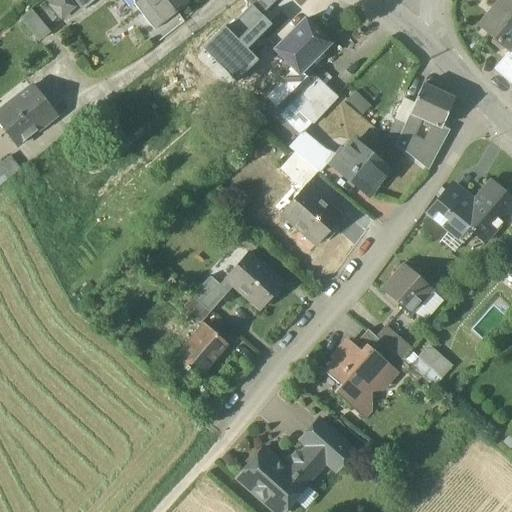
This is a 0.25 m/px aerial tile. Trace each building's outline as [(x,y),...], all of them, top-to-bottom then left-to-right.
[(68,0),(59,0),(52,6),(62,19),(75,8),(68,0)] [(76,0),(85,10),(97,0),(76,0)] [(140,0),(136,3),(156,30),(189,3),(186,0),(140,0)] [(247,0),(253,6),(263,15),(278,0),(247,0)] [(511,0),(500,0),(478,27),(508,53),(509,52),(511,48),(511,0)] [(228,31),(247,50),(273,25),(263,15),(253,6),(228,31)] [(36,9),(24,19),(42,42),(54,32),(36,9)] [(330,42),(307,18),(277,47),(293,64),(300,72),(306,66),(311,71),(327,55),(322,50),(330,42)] [(225,27),(202,49),(236,84),(259,62),(247,50),(228,31),(225,27)] [(508,53),(494,70),(504,78),(511,68),(511,53),(509,52),(508,53)] [(311,71),(306,66),(300,72),(293,64),(289,68),(293,73),(290,76),(303,90),(316,78),(317,77),(311,71)] [(290,76),(264,101),(278,116),(290,103),(303,90),(290,76)] [(336,97),(316,78),(303,90),(290,103),(311,123),(336,97)] [(25,81),(0,100),(0,111),(31,88),(25,81)] [(455,100),(423,85),(410,114),(419,118),(432,124),(441,128),(442,127),(455,100)] [(31,88),(0,111),(0,120),(20,146),(55,118),(31,87),(31,88)] [(404,100),(395,120),(405,124),(414,104),(404,100)] [(419,118),(410,114),(405,124),(400,137),(412,142),(413,138),(420,124),(419,118)] [(441,128),(432,124),(426,137),(442,145),(450,131),(442,127),(441,128)] [(332,160),(301,135),(288,148),(295,153),(313,169),(320,174),(332,160)] [(425,145),(413,138),(412,142),(400,137),(396,146),(428,171),(439,152),(425,144),(425,145)] [(389,171),(353,142),(332,167),(368,196),(389,171)] [(295,153),(282,169),(300,185),(313,169),(295,153)] [(0,184),(22,168),(13,155),(0,164),(0,184)] [(511,201),(490,183),(466,211),(458,220),(468,229),(486,243),(508,217),(511,212),(511,201)] [(334,205),(316,191),(314,193),(306,186),(281,216),(316,248),(343,217),(332,207),(334,205)] [(449,189),(427,215),(428,216),(448,233),(458,241),(468,229),(458,220),(466,211),(458,204),(462,200),(449,189)] [(448,233),(428,216),(420,226),(439,244),(448,233)] [(251,252),(228,277),(236,284),(262,308),(285,282),(251,252)] [(432,291),(403,266),(382,290),(411,315),(432,291)] [(228,277),(223,284),(212,275),(204,285),(221,301),(236,284),(228,277)] [(221,301),(204,285),(192,298),(210,314),(221,301)] [(210,314),(192,298),(184,307),(201,323),(210,314)] [(204,325),(175,358),(186,368),(185,369),(187,371),(188,369),(199,379),(228,346),(204,325)] [(403,344),(385,329),(376,338),(393,353),(394,354),(403,344)] [(376,338),(368,330),(353,348),(357,352),(359,351),(371,361),(377,355),(385,361),(393,353),(376,338)] [(435,389),(453,368),(428,347),(410,368),(435,389)] [(371,361),(359,351),(357,352),(352,358),(344,358),(337,352),(331,359),(334,362),(325,373),(340,386),(334,393),(352,409),(356,405),(369,404),(368,391),(382,390),(381,371),(388,364),(385,361),(377,355),(371,361)] [(352,452),(318,422),(301,441),(307,446),(326,463),(327,463),(335,470),(352,452)] [(307,446),(301,454),(295,454),(292,458),(292,463),(287,469),(264,449),(237,479),(274,511),(283,511),(326,463),(307,446)]
